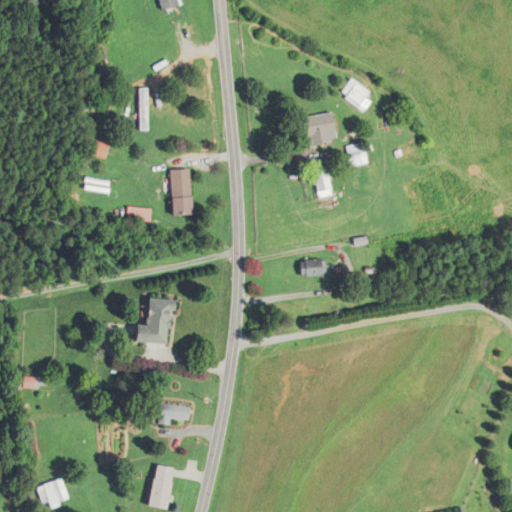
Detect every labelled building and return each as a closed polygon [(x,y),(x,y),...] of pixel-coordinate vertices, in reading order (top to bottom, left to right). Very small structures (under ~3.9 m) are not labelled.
[(158,0),(160,10),(177,6),(175,0),(158,0)] [(176,55),(172,49),(148,69),(152,74),(176,55)] [(370,96),(347,78),(335,94),(358,111),(370,96)] [(135,131),(146,131),(146,88),(135,88),(135,131)] [(333,143),(327,112),(298,118),(304,149),(333,143)] [(344,133),(346,140),(360,136),(358,129),(344,133)] [(395,162),(418,152),(413,141),(391,150),(395,162)] [(349,168),(367,163),(360,142),(343,147),(349,168)] [(187,170),(167,170),(167,215),(187,215),(187,170)] [(334,202),(329,172),(313,175),(318,205),(334,202)] [(432,190),(427,174),(402,182),(407,198),(432,190)] [(296,259),(296,276),(324,276),(324,259),(296,259)] [(141,326),(129,325),(127,341),(163,345),(168,300),(143,298),(141,326)] [(30,379),(21,379),(21,388),(30,388),(30,379)] [(190,423),(190,405),(156,405),(156,423),(190,423)] [(143,505),(164,511),(175,470),(153,464),(143,505)] [(46,510),(70,502),(61,478),(37,487),(46,510)]
